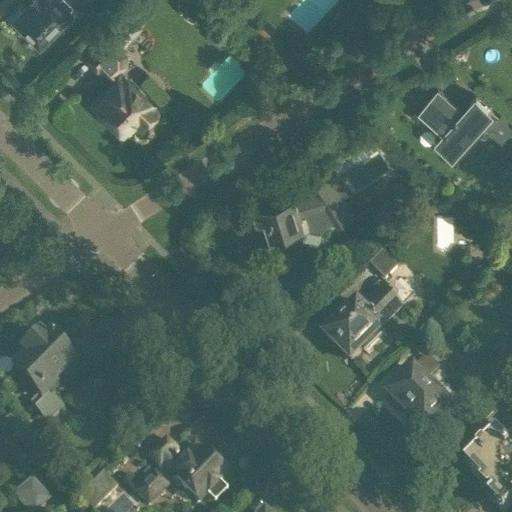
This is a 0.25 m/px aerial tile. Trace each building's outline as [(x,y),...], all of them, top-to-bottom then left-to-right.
[(21,1),(6,15),(21,31),(25,28),(38,42),(70,10),(60,0),(28,0),(24,4),(21,1)] [(138,118),(143,123),(156,110),(151,105),(120,73),(123,70),(121,53),(119,51),(140,29),(125,14),(105,34),(107,35),(83,58),(96,71),(98,69),(111,82),(98,95),(100,96),(92,104),(122,134),(138,118)] [(255,50),(271,36),(254,18),(239,32),(255,50)] [(438,90),(432,97),(421,109),(445,130),(436,141),(453,155),(492,111),(475,96),(462,111),(438,90)] [(511,132),(511,130),(511,117),(504,110),(496,119),(511,132)] [(275,203),(268,205),(252,210),(256,224),(264,221),(269,239),(306,228),(305,227),(322,231),(333,220),(331,217),(342,210),(324,181),(312,190),(313,191),(287,199),(285,193),(273,196),(275,203)] [(399,266),(385,251),(371,266),(385,280),(399,266)] [(357,304),(324,336),(351,362),(383,330),(381,328),(401,308),(385,291),(365,312),(357,304)] [(60,406),(46,393),(95,344),(84,333),(66,350),(59,343),(56,345),(47,336),(43,340),(37,334),(20,352),(25,357),(11,372),(36,397),(27,407),(43,423),(60,406)] [(427,357),(417,368),(388,396),(425,433),(451,407),(425,381),(438,368),(427,357)] [(18,445),(28,438),(13,416),(2,423),(18,445)] [(511,450),(496,435),(464,467),(492,495),(488,499),(500,511),(505,511),(511,505),(511,450)] [(184,459),(165,441),(148,459),(158,469),(135,493),(149,506),(174,480),(199,504),(206,496),(214,504),(227,491),(219,483),(226,475),(203,453),(200,456),(193,449),(184,459)] [(117,488),(102,473),(78,497),(93,511),(117,488)] [(31,484),(15,498),(27,511),(33,511),(46,502),(31,484)]
